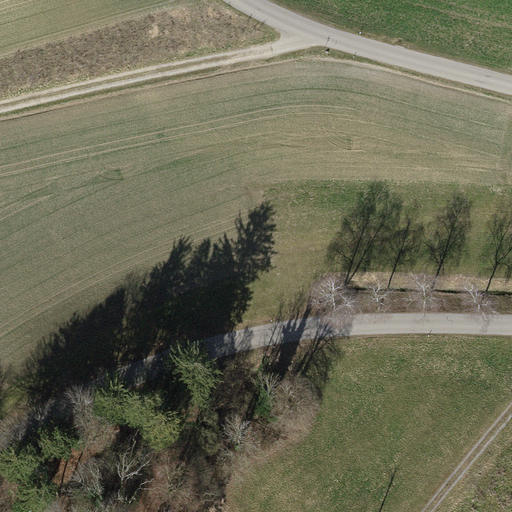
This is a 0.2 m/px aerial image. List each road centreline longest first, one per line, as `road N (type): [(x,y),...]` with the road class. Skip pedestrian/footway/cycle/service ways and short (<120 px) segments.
road 1 (tertiary): [(511,327),(268,336),(189,362),(40,432),(0,463)]
road 2 (track): [(310,33),(283,49),(0,105)]
road 3 (tertiary): [(511,85),(310,33),(244,0)]
road 4 (track): [(511,411),(430,511)]
